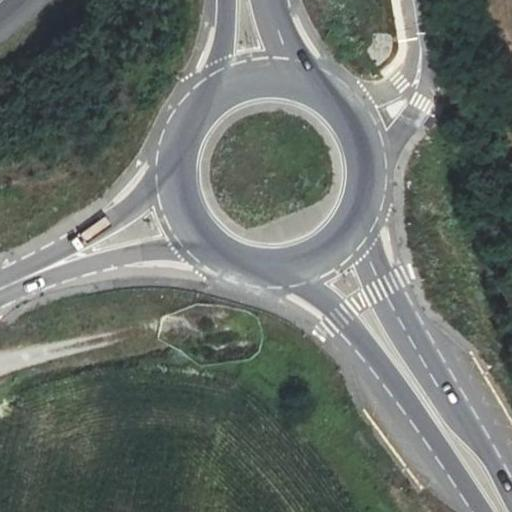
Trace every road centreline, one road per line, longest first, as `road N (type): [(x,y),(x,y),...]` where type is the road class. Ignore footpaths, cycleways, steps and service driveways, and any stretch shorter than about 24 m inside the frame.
road 1 (primary): [(511,508),(381,290),(357,218)]
road 2 (primary): [(271,267),(337,314),(483,511)]
road 3 (unclassified): [(369,181),(423,122),(430,101),(422,65),(401,99),(367,113),(339,103)]
road 4 (tertiary): [(59,263),(218,252)]
road 5 (tertiary): [(175,165),(147,198),(59,263)]
road 6 (track): [(146,329),(0,363)]
